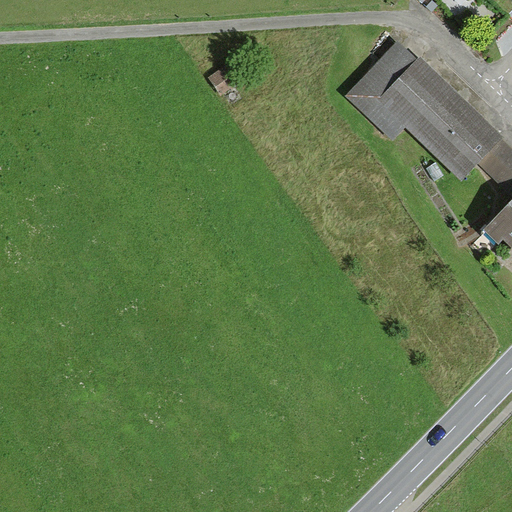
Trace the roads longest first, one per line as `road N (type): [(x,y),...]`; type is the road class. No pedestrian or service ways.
road 1 (track): [(389,21),(0,41)]
road 2 (primary): [(511,371),(373,511)]
road 3 (residential): [(493,91),(430,29),(389,21)]
